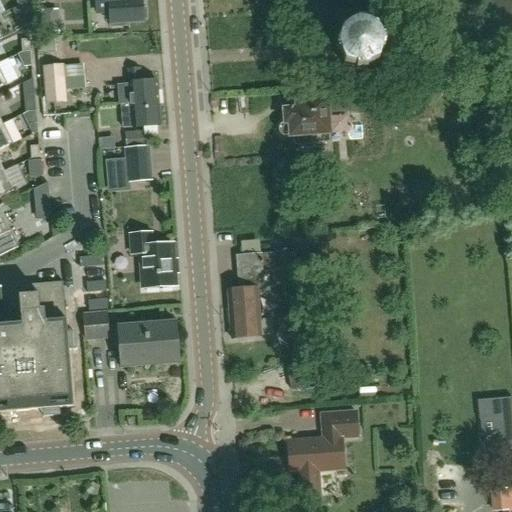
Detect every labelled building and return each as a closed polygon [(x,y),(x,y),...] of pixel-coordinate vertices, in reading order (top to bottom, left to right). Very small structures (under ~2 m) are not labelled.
[(96,0),(97,12),(110,11),(111,28),(129,27),(129,23),(144,22),(144,20),(147,20),(147,8),(143,8),(142,0),(96,0)] [(364,26),(364,24),(352,25),(352,26),(341,32),(337,43),(335,43),(336,56),(339,56),(344,68),(355,70),(355,74),(368,73),(368,70),(379,65),(383,53),(385,53),(384,40),(382,40),(376,29),(364,26)] [(30,52),(29,40),(21,41),(22,53),(30,52)] [(30,52),(22,53),(17,55),(23,68),(32,67),(30,52)] [(47,103),(67,102),(64,66),(44,68),(47,103)] [(77,68),(77,90),(94,90),(94,68),(77,68)] [(140,69),(129,69),(132,105),(129,105),(129,106),(159,103),(158,82),(141,83),(140,69)] [(280,137),(284,139),(296,138),(297,147),(330,145),(328,114),(361,112),(359,91),(345,92),(345,96),(296,100),(296,110),(284,111),(285,124),(282,124),(279,127),(277,130),(278,134),(280,137)] [(35,100),(26,101),(28,125),(37,124),(35,100)] [(129,106),(120,107),(122,129),(134,127),(161,125),(160,103),(129,106)] [(0,151),(13,145),(12,143),(3,125),(0,126),(0,151)] [(126,134),(127,148),(148,147),(147,132),(126,134)] [(123,140),(109,141),(109,153),(123,152),(123,140)] [(40,159),(39,147),(30,147),(31,159),(40,159)] [(125,149),(128,183),(151,181),(148,147),(127,148),(125,149)] [(40,161),(31,161),(28,162),(29,178),(41,177),(42,177),(40,161)] [(3,173),(0,174),(0,199),(13,193),(3,173)] [(0,212),(0,256),(17,248),(0,212)] [(172,243),(152,245),(151,233),(131,235),(133,255),(142,254),(145,289),(176,286),(172,243)] [(311,238),(309,238),(288,239),(289,254),(312,252),(311,238)] [(238,291),(228,292),(231,341),(261,339),(261,338),(273,337),(272,321),(260,322),(258,291),(264,290),(264,289),(263,270),(274,269),(287,268),(285,252),(273,253),(259,254),(244,255),(236,256),(238,291)] [(0,414),(74,408),(63,282),(18,286),(21,324),(0,325),(0,414)] [(83,315),(85,340),(101,338),(101,334),(109,334),(107,313),(83,315)] [(299,316),(278,318),(280,336),(300,334),(299,316)] [(122,368),(151,365),(180,363),(177,323),(119,328),(122,368)] [(311,356),(312,362),(287,367),(291,391),(317,386),(313,368),(325,366),(323,354),(311,356)] [(479,421),(480,421),(496,419),(498,436),(499,449),(511,448),(511,398),(477,402),(479,421)] [(321,417),(323,440),(287,443),(290,476),(298,475),(300,500),(320,499),(318,473),(344,471),(342,440),(357,439),(356,414),(321,417)] [(511,511),(511,489),(490,491),(491,511),(511,511)]
